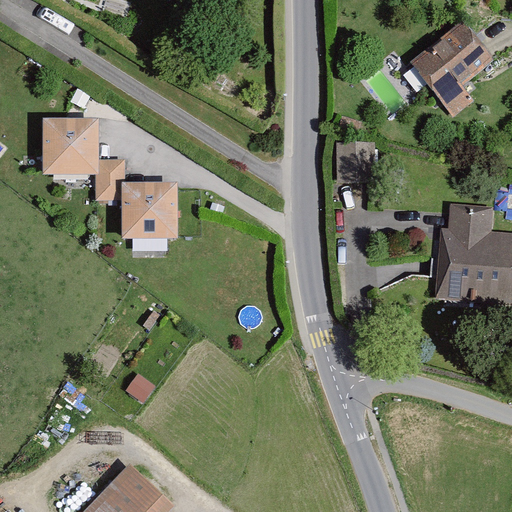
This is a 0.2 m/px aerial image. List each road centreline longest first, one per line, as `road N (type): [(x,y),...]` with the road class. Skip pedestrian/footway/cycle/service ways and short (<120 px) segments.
road 1 (residential): [(308,193),(0,1)]
road 2 (tertiary): [(304,0),(308,193)]
road 3 (tertiary): [(308,193),(311,268),(335,380)]
road 4 (residential): [(335,380),(367,376),(511,417)]
road 5 (tertiary): [(335,380),(386,511)]
